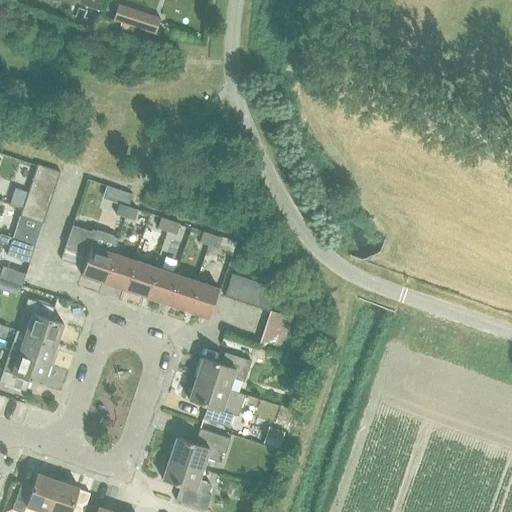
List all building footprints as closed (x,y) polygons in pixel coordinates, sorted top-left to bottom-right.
[(135,27),(139,15),(128,11),(129,8),(118,4),(113,20),(135,27)] [(36,164),(32,177),(55,184),(59,171),(36,164)] [(55,184),(32,177),(28,190),(51,197),(55,184)] [(13,190),(9,202),(20,206),(24,193),(13,190)] [(28,190),(24,203),(47,210),(51,197),(28,190)] [(47,210),(24,203),(19,216),(43,223),(47,210)] [(124,217),(128,206),(119,203),(115,214),(124,217)] [(137,210),(128,206),(124,217),(133,220),(137,210)] [(40,231),(43,223),(19,216),(17,224),(40,231)] [(166,231),(170,221),(160,217),(157,228),(166,231)] [(179,224),(170,221),(166,231),(176,234),(179,224)] [(40,231),(17,224),(12,239),(35,246),(40,231)] [(102,282),(112,253),(117,238),(91,230),(90,231),(71,225),(64,248),(87,256),(83,268),(80,275),(102,282)] [(191,227),(188,235),(194,237),(197,230),(191,227)] [(208,245),(212,234),(202,231),(199,242),(208,245)] [(212,234),(208,245),(217,248),(221,238),(212,234)] [(0,235),(0,244),(6,246),(8,238),(0,235)] [(35,246),(12,239),(6,255),(29,262),(35,246)] [(87,256),(64,248),(60,260),(83,268),(87,256)] [(133,260),(112,253),(102,282),(123,289),(133,260)] [(6,255),(2,266),(25,273),(29,262),(6,255)] [(154,267),(133,260),(123,289),(144,296),(154,267)] [(25,273),(2,266),(0,273),(0,278),(21,285),(25,273)] [(175,274),(154,267),(144,296),(165,303),(175,274)] [(175,274),(165,303),(186,310),(196,281),(175,274)] [(235,300),(243,277),(231,274),(224,296),(235,300)] [(243,277),(235,300),(247,304),(254,281),(243,277)] [(218,288),(196,281),(186,310),(208,318),(218,288)] [(254,281),(247,304),(258,308),(265,285),(254,281)] [(277,289),(265,285),(258,308),(269,312),(270,310),(277,289)] [(25,333),(56,344),(63,323),(50,319),(53,307),(27,298),(23,310),(32,313),(25,333)] [(269,312),(266,322),(289,329),(292,318),(270,310),(269,312)] [(289,329),(266,322),(262,333),(285,341),(289,329)] [(16,330),(9,350),(18,353),(49,364),(56,344),(25,333),(16,330)] [(285,341),(262,333),(258,345),(281,352),(285,341)] [(252,348),(248,359),(261,364),(265,353),(252,348)] [(49,364),(18,353),(9,350),(0,377),(0,382),(25,391),(29,380),(42,384),(49,364)] [(202,357),(195,378),(228,389),(232,378),(244,382),(251,361),(224,352),(220,363),(202,357)] [(206,406),(202,419),(229,428),(233,415),(237,416),(244,395),(228,389),(195,378),(188,400),(206,406)] [(169,458),(202,469),(205,458),(217,462),(221,452),(224,453),(229,438),(199,428),(194,443),(176,437),(169,458)] [(268,429),(262,445),(278,451),(283,434),(268,429)] [(202,469),(169,458),(162,479),(180,486),(175,500),(205,510),(210,495),(207,494),(210,484),(198,480),(202,469)] [(20,483),(11,510),(18,511),(46,511),(57,480),(36,473),(32,487),(20,483)] [(57,480),(46,511),(82,511),(85,505),(89,493),(78,489),(78,488),(57,480)]
